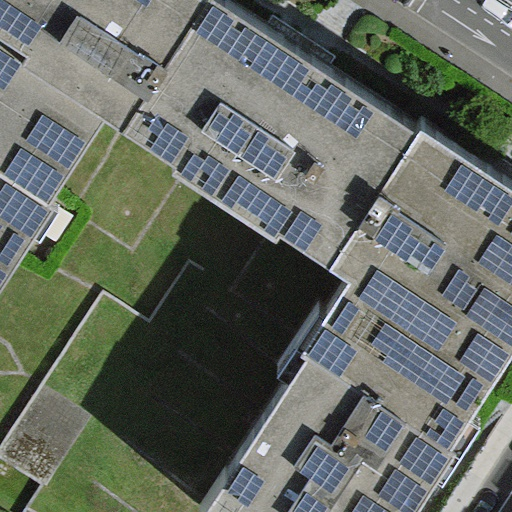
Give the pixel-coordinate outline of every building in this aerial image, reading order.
[(0,0),(0,160),(51,194),(110,103),(130,117),(207,0),(0,0)] [(239,0),(207,0),(130,117),(180,151),(175,159),(279,228),(285,218),(336,253),(422,121),(239,0)] [(422,121),(336,253),(355,267),(308,338),(313,341),(452,434),(511,343),(511,170),(426,114),(422,121)] [(31,225),(51,194),(0,160),(0,285),(37,229),(31,225)] [(408,511),(458,439),(452,434),(313,341),(202,505),(212,511),(408,511)]
